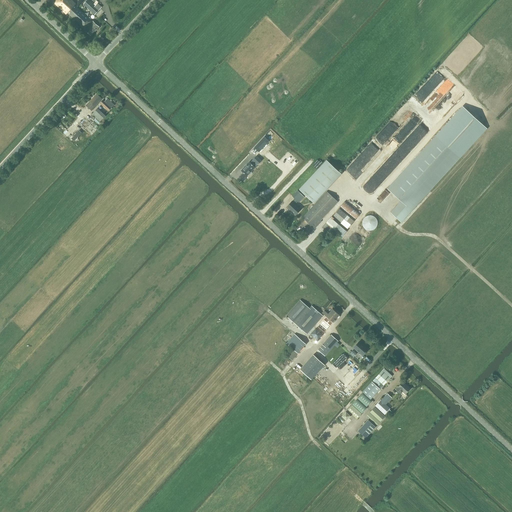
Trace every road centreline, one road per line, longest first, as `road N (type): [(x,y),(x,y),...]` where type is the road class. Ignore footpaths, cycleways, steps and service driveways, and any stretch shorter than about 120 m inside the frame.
road 1 (unclassified): [(511,451),(96,62)]
road 2 (track): [(511,306),(432,236),(407,233),(351,190),(297,250)]
road 3 (track): [(310,345),(282,373),(311,437),(373,511)]
road 4 (unclassified): [(0,165),(96,62)]
